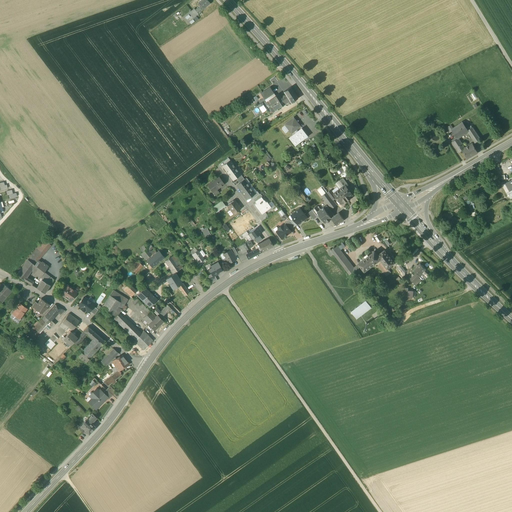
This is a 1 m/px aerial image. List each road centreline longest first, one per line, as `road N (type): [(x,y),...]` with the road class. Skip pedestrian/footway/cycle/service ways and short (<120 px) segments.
road 1 (track): [(380,511),(222,286)]
road 2 (primary): [(365,164),(227,0)]
road 3 (secondary): [(142,369),(108,422),(25,511)]
road 4 (secondary): [(282,253),(191,311),(142,369)]
road 5 (residential): [(142,369),(94,326),(0,271)]
